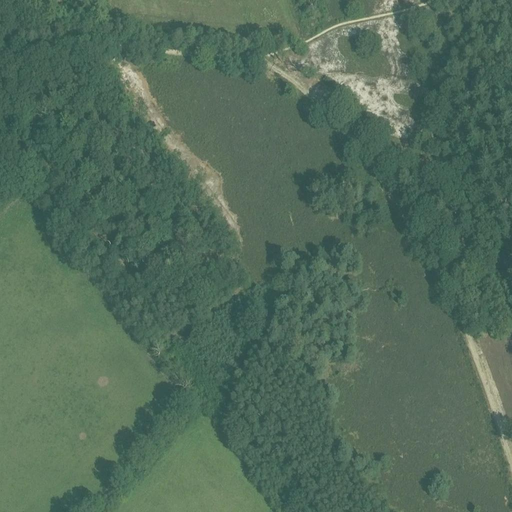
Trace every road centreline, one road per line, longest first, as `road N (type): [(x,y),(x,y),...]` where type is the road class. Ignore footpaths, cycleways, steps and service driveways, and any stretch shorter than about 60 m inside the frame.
road 1 (track): [(255,60),(299,81),(332,114),(410,219),(455,307),(511,466)]
road 2 (track): [(0,27),(255,60)]
